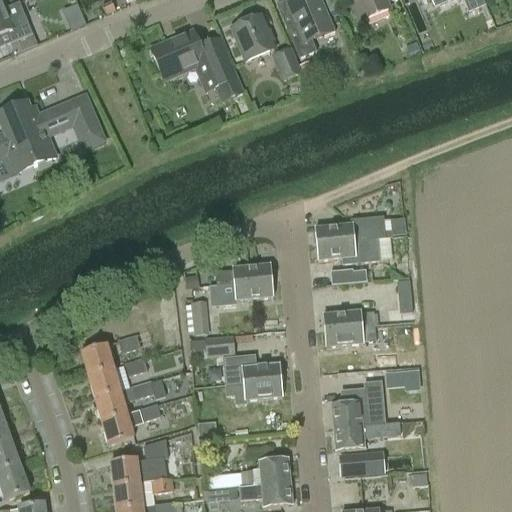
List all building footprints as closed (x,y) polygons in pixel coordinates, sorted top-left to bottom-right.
[(324,40),(335,35),(330,24),(327,25),(316,0),(306,0),(289,7),(296,24),(285,29),(299,62),(317,54),(311,42),(322,37),(324,40)] [(386,5),(398,0),(353,0),(350,1),(360,25),(389,12),(386,5)] [(7,11),(0,14),(0,37),(6,36),(10,46),(33,37),(20,6),(7,11)] [(63,10),(69,32),(85,28),(79,6),(63,10)] [(246,64),(274,53),(260,19),(232,31),(246,64)] [(164,84),(206,66),(193,35),(151,53),(164,84)] [(272,58),(282,85),(301,78),(291,51),(272,58)] [(237,83),(217,92),(223,107),(243,98),(237,83)] [(87,99),(61,109),(34,121),(27,105),(0,117),(0,125),(5,137),(0,139),(0,161),(8,158),(14,171),(32,163),(34,170),(57,160),(48,139),(70,130),(71,132),(72,132),(81,155),(106,144),(87,99)] [(351,224),(351,228),(315,231),(317,248),(377,243),(384,242),(382,221),(351,224)] [(318,265),(342,263),(343,269),(379,265),(377,243),(317,248),(318,265)] [(215,276),(217,290),(272,285),(270,268),(232,272),(232,274),(215,276)] [(331,289),(354,287),(367,285),(366,273),(353,275),(353,273),(330,275),(331,289)] [(235,305),(273,302),(272,285),(217,290),(209,291),(210,304),(235,302),(235,305)] [(204,306),(191,307),(195,340),(208,338),(204,306)] [(323,318),(324,335),(362,331),(361,317),(361,315),(323,318)] [(361,317),(362,331),(374,330),(373,316),(361,317)] [(374,330),(362,331),(364,347),(375,346),(374,330)] [(326,352),(364,348),(364,347),(362,331),(324,335),(326,352)] [(121,358),(141,352),(137,339),(118,344),(121,358)] [(206,343),(208,360),(234,358),(233,340),(206,343)] [(81,356),(88,380),(114,372),(107,349),(81,356)] [(280,368),(256,370),(255,359),(222,362),(225,389),(230,389),(242,388),(281,385),(280,368)] [(128,381),(148,375),(143,362),(124,368),(128,381)] [(120,395),(114,372),(88,380),(94,403),(120,395)] [(385,393),(404,391),(402,375),(384,377),(385,393)] [(134,404),(155,399),(150,385),(131,391),(131,392),(134,404)] [(244,405),(283,401),(281,385),(242,388),(230,389),(231,403),(244,402),(244,405)] [(94,403),(101,426),(127,418),(124,407),(134,404),(131,392),(120,395),(94,403)] [(331,409),(333,432),(362,430),(360,406),(331,409)] [(142,427),(161,421),(157,408),(138,414),(142,427)] [(0,444),(9,441),(0,416),(0,444)] [(134,442),(127,418),(101,426),(108,450),(134,442)] [(216,426),(198,428),(199,444),(217,442),(216,426)] [(335,455),(365,453),(364,443),(400,440),(399,427),(362,430),(333,432),(335,455)] [(0,475),(19,469),(9,441),(0,444),(0,475)] [(166,445),(166,444),(143,451),(143,452),(145,465),(164,463),(168,462),(166,445)] [(338,461),(340,483),(385,479),(382,457),(338,461)] [(113,491),(139,487),(136,463),(110,466),(113,491)] [(261,489),(291,486),(289,463),(258,466),(261,489)] [(29,496),(19,469),(0,475),(0,492),(4,505),(29,496)] [(206,480),(208,492),(241,488),(240,476),(206,480)] [(172,496),(172,492),(170,483),(152,486),(153,498),(172,496)] [(262,511),(265,511),(293,509),(291,486),(261,489),(239,491),(240,505),(262,503),(262,511)] [(139,487),(113,491),(115,511),(135,511),(142,511),(139,487)] [(237,504),(236,492),(207,495),(208,506),(237,504)]
